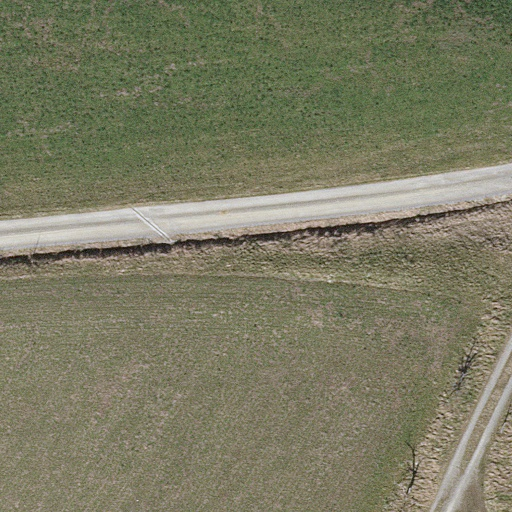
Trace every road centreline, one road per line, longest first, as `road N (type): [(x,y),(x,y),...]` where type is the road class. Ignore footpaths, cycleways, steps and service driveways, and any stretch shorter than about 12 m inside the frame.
road 1 (track): [(511,180),(394,199),(0,235)]
road 2 (track): [(511,371),(447,511)]
